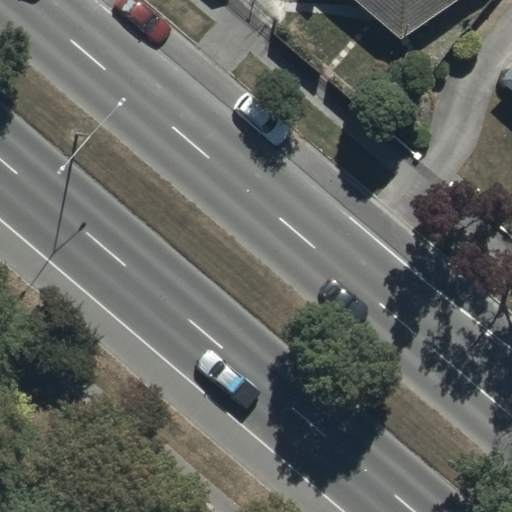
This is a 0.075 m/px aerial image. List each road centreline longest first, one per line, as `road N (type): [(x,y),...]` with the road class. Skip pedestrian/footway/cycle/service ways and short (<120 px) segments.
road 1 (primary): [(29,0),(511,412)]
road 2 (primary): [(417,511),(0,155)]
